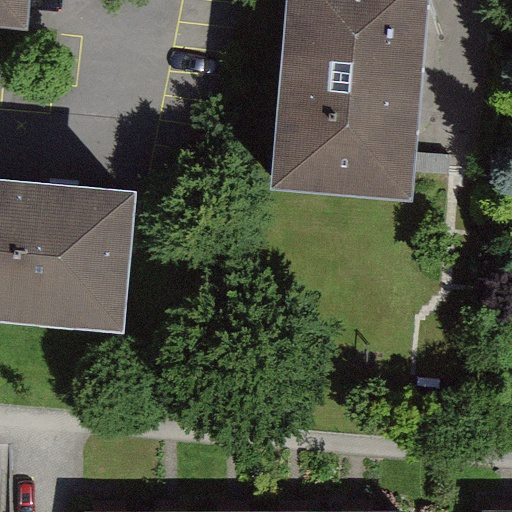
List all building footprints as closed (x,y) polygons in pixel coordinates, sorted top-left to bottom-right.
[(23,0),(0,0),(0,12),(22,15),(23,0)] [(290,0),(275,181),(411,192),(427,0),(290,0)] [(0,165),(0,308),(118,319),(131,176),(0,165)] [(483,511),(511,511),(511,501),(484,502),(483,511)] [(86,511),(150,511),(150,502),(86,502),(86,511)] [(150,511),(214,511),(214,502),(150,502),(150,511)] [(214,511),(278,511),(279,502),(214,502),(214,511)] [(278,511),(342,511),(343,502),(279,502),(278,511)] [(342,511),(407,511),(407,502),(343,502),(342,511)]
